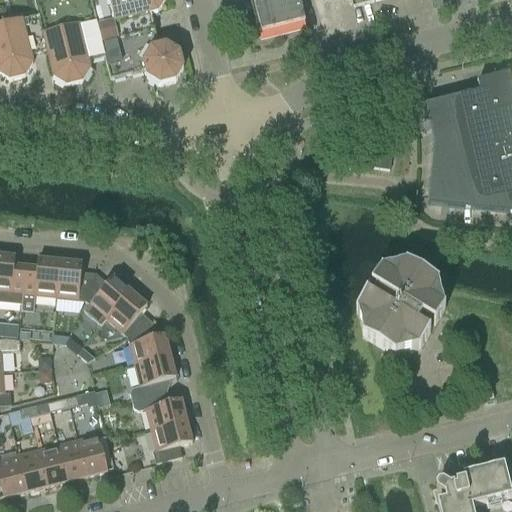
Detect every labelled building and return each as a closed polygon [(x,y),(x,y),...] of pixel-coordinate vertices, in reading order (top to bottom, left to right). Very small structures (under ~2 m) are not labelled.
[(38,19),(47,55),(53,81),(67,89),(82,85),(90,72),(88,65),(104,61),(102,46),(90,0),(42,0),(34,2),(38,19)] [(90,0),(102,46),(155,33),(151,16),(157,14),(165,1),(165,0),(90,0)] [(249,0),(258,33),(304,21),(299,0),(249,0)] [(323,0),(325,3),(337,0),(350,0),(353,9),(387,0),(323,0)] [(31,59),(47,55),(38,19),(0,28),(0,77),(9,83),(25,80),(33,66),(31,59)] [(102,46),(104,61),(110,82),(145,74),(147,80),(160,88),(175,85),(183,71),(179,56),(166,48),(159,50),(155,33),(102,46)] [(452,109),(452,110),(452,112),(452,113),(464,160),(473,196),(474,197),(474,198),(475,199),(475,200),(476,201),(476,202),(477,202),(478,203),(479,204),(480,204),(481,205),(482,205),(483,205),(484,205),(485,205),(486,205),(487,205),(488,205),(506,200),(509,210),(510,217),(511,217),(511,87),(509,76),(477,84),(479,95),(461,99),(460,100),(459,100),(458,100),(457,101),(456,102),(456,103),(455,103),(454,104),(454,105),(453,106),(453,107),(453,108),(452,109)] [(370,158),(368,170),(389,173),(391,161),(370,158)] [(0,258),(0,305),(21,308),(22,308),(25,274),(14,273),(15,260),(0,258)] [(22,308),(21,308),(21,314),(33,316),(35,299),(56,301),(60,264),(38,262),(36,275),(25,274),(22,308)] [(60,264),(56,301),(84,304),(96,277),(81,275),(82,266),(60,264)] [(366,297),(356,314),(357,315),(363,338),(362,339),(369,343),(371,345),(383,352),(395,359),(396,358),(419,352),(420,353),(430,336),(429,335),(434,327),(435,328),(442,316),(445,311),(444,310),(438,287),(439,286),(406,266),(405,267),(382,273),(381,272),(371,289),(376,292),(371,300),(366,297)] [(96,277),(84,304),(106,322),(130,294),(113,280),(107,287),(96,277)] [(130,294),(106,322),(127,341),(152,325),(141,316),(147,309),(130,294)] [(127,341),(134,368),(170,359),(165,338),(156,340),(152,325),(127,341)] [(0,375),(2,376),(1,356),(20,355),(19,344),(6,342),(0,342),(0,375)] [(82,351),(76,357),(87,367),(95,362),(82,351)] [(37,361),(38,373),(51,373),(50,359),(37,361)] [(139,389),(132,391),(129,396),(131,403),(165,395),(163,384),(176,381),(170,359),(134,368),(139,389)] [(0,409),(11,409),(10,396),(4,396),(2,376),(0,375),(0,409)] [(477,384),(482,404),(494,401),(489,381),(477,384)] [(94,395),(84,397),(86,407),(88,412),(98,409),(96,404),(94,395)] [(133,412),(138,415),(145,413),(151,433),(187,425),(181,403),(168,406),(165,395),(131,403),(133,412)] [(61,413),(69,411),(67,401),(58,404),(61,413)] [(30,421),(28,421),(31,429),(51,424),(47,407),(36,409),(27,411),(30,421)] [(21,423),(28,421),(30,421),(27,411),(19,413),(21,423)] [(192,446),(187,425),(151,433),(156,454),(152,455),(155,467),(182,460),(179,449),(192,446)] [(78,444),(87,480),(107,475),(98,438),(78,444)] [(58,449),(67,485),(87,480),(78,444),(58,449)] [(38,454),(47,490),(67,485),(58,449),(38,454)] [(18,459),(27,495),(47,490),(38,454),(18,459)] [(0,463),(0,469),(8,500),(27,495),(18,459),(0,463)] [(438,485),(436,489),(437,493),(436,500),(437,506),(438,511),(472,511),(472,510),(511,500),(511,503),(511,466),(504,469),(443,484),(438,485)]
